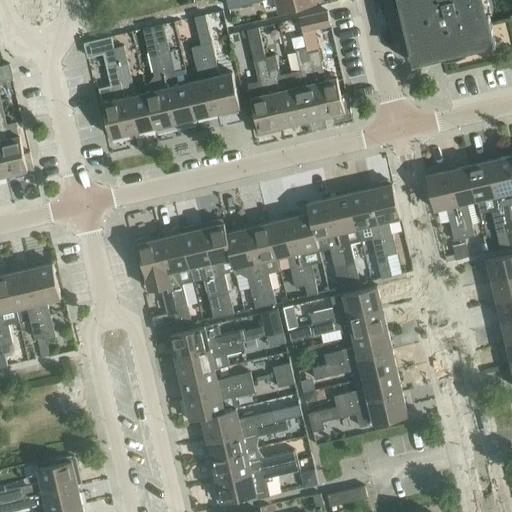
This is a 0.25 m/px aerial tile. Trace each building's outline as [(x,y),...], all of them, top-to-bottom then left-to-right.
[(317,0),(227,0),(230,8),(264,1),(263,0),(277,0),(280,11),(318,2),(317,0)] [(483,0),(401,0),(404,9),(405,9),(411,7),(414,21),(406,26),(410,32),(416,60),(417,59),(441,54),(442,54),(443,53),(466,48),(493,42),(489,21),(484,4),(483,0)] [(329,11),(301,17),(304,31),(332,25),(329,11)] [(207,14),(196,17),(203,44),(213,42),(207,14)] [(165,24),(154,27),(176,122),(185,120),(185,122),(187,124),(195,122),(196,120),(196,117),(197,117),(189,82),(190,82),(186,68),(176,71),(165,24)] [(154,27),(143,29),(154,76),(150,83),(145,84),(147,92),(155,127),(157,127),(158,129),(160,130),(168,128),(169,126),(168,124),(176,122),(154,27)] [(260,27),(248,30),(260,81),(249,84),(256,114),(252,115),(257,134),(259,136),(274,132),(275,130),(275,128),(282,126),(266,58),(267,57),(260,27)] [(113,37),(86,43),(89,58),(105,54),(113,86),(100,89),(112,137),(135,132),(119,64),(116,49),(113,37)] [(218,62),(213,42),(203,44),(218,112),(228,110),(229,112),(231,113),(243,111),(234,71),(220,75),(217,62),(218,62)] [(190,82),(189,82),(197,117),(218,112),(203,44),(193,47),(197,66),(198,67),(201,79),(190,82)] [(125,47),(116,49),(119,64),(135,132),(155,127),(147,92),(136,95),(133,82),(134,82),(125,47)] [(302,71),(291,74),(303,121),(324,116),(309,52),(308,52),(307,48),(297,50),(302,71)] [(320,50),(309,52),(324,116),(333,114),(334,118),(353,114),(348,94),(342,94),(338,77),(327,80),(320,50)] [(267,57),(266,58),(282,126),(303,121),(291,74),(282,76),(277,55),(267,57)] [(2,66),(0,66),(0,144),(7,175),(14,173),(17,177),(36,172),(31,152),(25,153),(18,123),(7,125),(0,95),(0,81),(14,78),(10,64),(2,66)] [(511,155),(491,160),(511,248),(511,247),(511,205),(511,204),(511,155)] [(491,160),(470,165),(478,200),(481,213),(492,210),(502,250),(511,248),(491,160)] [(470,165),(449,170),(465,238),(475,236),(467,202),(478,200),(470,165)] [(449,170),(427,175),(435,210),(448,207),(455,240),(465,238),(449,170)] [(379,187),(372,188),(388,255),(398,253),(394,233),(393,234),(390,220),(402,217),(394,183),(392,184),(391,181),(389,180),(380,182),(379,184),(379,187)] [(372,188),(351,193),(362,240),(373,238),(382,278),(393,275),(388,255),(372,188)] [(351,193),(330,198),(351,285),(361,283),(351,243),(362,240),(351,193)] [(330,198),(308,203),(310,213),(311,213),(319,247),(320,250),(331,248),(340,288),(350,285),(351,285),(330,198)] [(310,213),(290,218),(306,285),(309,295),(319,293),(312,263),(322,260),(320,250),(319,247),(311,213),(310,213)] [(290,218),(269,223),(277,257),(289,254),(292,268),(291,268),(296,287),(306,285),(290,218)] [(211,226),(204,228),(225,315),(235,313),(225,273),(235,271),(232,257),(233,257),(227,233),(228,233),(225,223),(224,223),(224,221),(222,219),(212,221),(211,224),(211,226)] [(269,223),(248,228),(267,305),(277,303),(270,273),(281,270),(277,257),(269,223)] [(184,232),(183,233),(195,281),(205,279),(214,318),(225,315),(204,228),(195,230),(194,228),(192,226),(185,228),(184,230),(184,232)] [(228,233),(227,233),(233,257),(232,257),(235,271),(236,274),(240,274),(250,279),(256,308),(267,305),(248,228),(228,233)] [(183,233),(162,238),(183,325),(193,323),(184,284),(195,281),(183,233)] [(135,242),(135,244),(138,256),(140,257),(142,257),(147,277),(149,289),(162,286),(168,313),(153,316),(157,331),(170,328),(183,325),(162,238),(153,240),(152,238),(150,236),(137,239),(136,240),(135,242)] [(466,243),(454,245),(456,254),(457,260),(469,258),(466,243)] [(511,254),(488,260),(493,281),(511,276),(511,254)] [(54,263),(30,269),(46,336),(45,336),(46,340),(57,338),(51,314),(48,301),(62,297),(54,263)] [(30,269),(9,274),(17,308),(28,305),(31,319),(35,339),(45,336),(46,336),(30,269)] [(9,274),(0,275),(0,330),(4,346),(6,356),(12,354),(16,350),(14,344),(9,324),(20,321),(17,308),(9,274)] [(511,276),(493,281),(498,302),(511,299),(511,276)] [(334,308),(311,313),(314,324),(383,307),(378,285),(332,296),(334,308)] [(511,299),(498,302),(503,323),(511,321),(511,299)] [(294,305),(285,307),(290,329),(299,327),(294,305)] [(299,327),(290,329),(292,340),(316,334),(342,328),(347,334),(348,338),(354,336),(388,328),(383,307),(314,324),(299,327)] [(279,309),(262,313),(265,324),(267,335),(284,331),(279,309)] [(511,321),(503,323),(508,344),(511,343),(511,321)] [(219,323),(171,334),(177,356),(244,340),(244,341),(248,340),(245,329),(222,334),(219,323)] [(357,347),(326,354),(328,364),(344,360),(344,361),(393,349),(388,328),(354,336),(357,347)] [(0,366),(8,365),(6,356),(4,346),(0,330),(0,366)] [(259,348),(256,338),(247,341),(249,350),(259,348)] [(244,340),(177,356),(181,377),(216,369),(229,366),(227,355),(246,350),(244,341),(244,340)] [(328,364),(313,367),(316,379),(348,372),(348,371),(361,368),(364,379),(398,370),(393,349),(344,361),(344,360),(328,364)] [(290,362),(274,366),(277,377),(293,373),(290,362)] [(216,369),(181,377),(186,398),(254,382),(251,372),(232,376),(232,377),(218,380),(216,369)] [(352,392),(335,396),(338,407),(403,391),(398,370),(364,379),(366,389),(353,392),(352,392)] [(293,373),(277,377),(279,386),(295,382),(293,373)] [(254,382),(186,398),(192,419),(203,417),(203,416),(226,411),(226,410),(237,407),(235,397),(256,392),(254,382)] [(316,390),(306,393),(309,403),(319,400),(316,390)] [(338,407),(310,413),(314,432),(326,429),(324,421),(358,413),(361,427),(409,415),(403,391),(338,407)] [(303,415),(301,404),(273,411),(275,421),(289,418),(303,415)] [(226,411),(203,416),(203,417),(208,437),(275,421),(273,411),(253,416),(240,419),(237,407),(226,410),(226,411)] [(207,443),(206,445),(208,455),(211,457),(213,456),(213,458),(260,447),(260,444),(261,435),(291,428),(289,418),(275,421),(208,437),(209,442),(207,443)] [(211,460),(210,462),(212,473),(215,474),(217,474),(218,479),(283,464),(299,460),(296,450),(266,457),(261,450),(260,447),(213,458),(213,460),(211,460)] [(7,489),(0,490),(0,502),(9,500),(79,484),(76,474),(79,474),(80,472),(77,457),(74,456),(56,460),(55,462),(55,464),(39,468),(42,482),(28,485),(28,484),(7,489)] [(299,460),(283,464),(286,474),(301,470),(299,460)] [(217,485),(216,487),(218,498),(221,499),(223,499),(223,502),(257,494),(258,499),(271,495),(268,480),(269,478),(286,474),(283,464),(218,479),(219,485),(217,485)] [(9,500),(0,502),(0,511),(8,511),(33,506),(47,503),(49,511),(53,511),(84,505),(79,484),(9,500)]
